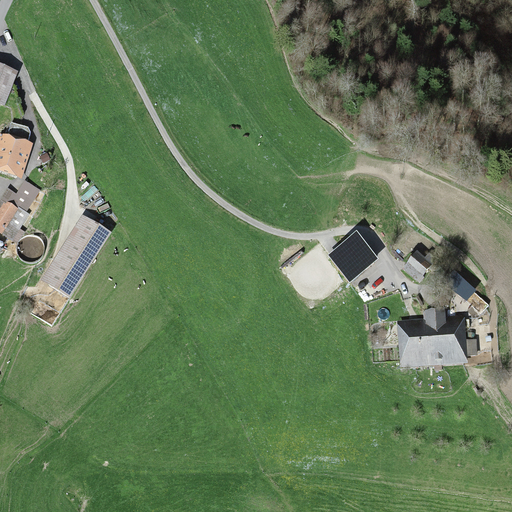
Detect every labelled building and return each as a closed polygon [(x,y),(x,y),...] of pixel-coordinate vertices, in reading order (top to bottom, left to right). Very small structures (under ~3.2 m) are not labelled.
[(15,77),(0,70),(0,102),(4,105),(15,77)] [(11,124),(7,138),(1,136),(0,138),(0,148),(4,149),(0,161),(0,168),(18,174),(30,134),(32,128),(27,126),(27,129),(11,124)] [(9,223),(18,230),(28,214),(26,213),(40,190),(26,181),(17,195),(11,190),(4,200),(7,201),(5,203),(17,211),(9,223)] [(5,203),(7,201),(4,200),(0,206),(0,231),(17,243),(24,233),(18,230),(9,223),(17,211),(5,203)] [(70,300),(110,237),(89,224),(48,287),(70,300)] [(352,270),(376,254),(364,237),(348,247),(346,245),(338,250),(352,270)] [(419,282),(432,265),(418,254),(415,258),(413,256),(409,262),(413,265),(407,272),(419,282)] [(465,300),(476,310),(484,301),(473,291),(465,300)] [(442,308),(448,306),(447,299),(440,301),(442,308)] [(445,366),(466,365),(466,356),(464,316),(444,317),(443,311),(428,312),(429,328),(406,329),(408,361),(444,359),(445,366)]
